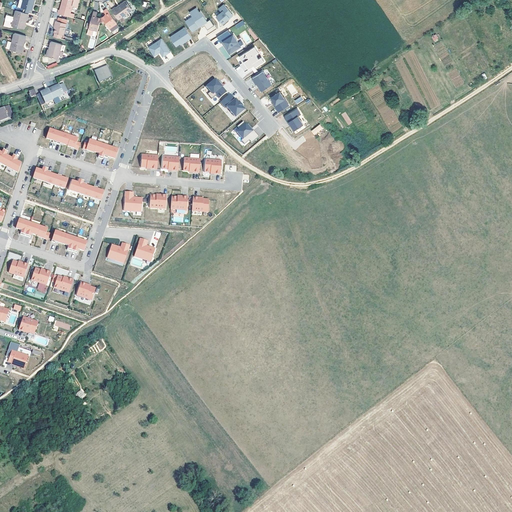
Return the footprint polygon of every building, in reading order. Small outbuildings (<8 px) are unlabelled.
[(22,0),(20,9),(28,12),(29,8),(31,9),(33,0),(22,0)] [(75,11),(70,10),(72,3),(76,4),(77,0),(61,0),(60,8),(59,7),(58,11),(74,15),(75,11)] [(117,4),(113,7),(120,17),(131,9),(132,6),(127,0),(124,0),(117,5),(117,4)] [(222,10),(216,14),(223,23),(229,19),(227,17),(229,16),(230,16),(233,14),(224,2),(219,7),(222,10)] [(111,26),(118,21),(107,6),(104,9),(107,13),(103,16),(107,20),(111,26)] [(197,6),(190,10),(193,15),(186,19),(193,29),(197,27),(198,25),(201,23),(202,24),(203,25),(205,24),(208,28),(215,24),(211,18),(208,20),(201,10),(200,10),(197,6)] [(20,9),(16,8),(14,13),(12,24),(22,26),(24,19),(26,20),(28,12),(20,9)] [(90,21),(88,26),(89,26),(97,28),(98,28),(100,19),(101,15),(97,14),(98,9),(93,8),(90,21)] [(8,12),(6,22),(12,24),(14,13),(8,12)] [(56,24),(53,34),(60,36),(61,32),(62,32),(65,21),(60,19),(55,18),(54,20),(56,21),(56,24)] [(113,30),(120,25),(118,21),(111,26),(113,30)] [(183,42),(192,36),(186,26),(171,35),(177,44),(181,42),(182,41),(183,42)] [(223,41),(224,40),(233,34),(229,28),(218,36),(222,42),(223,41)] [(21,42),(24,43),(26,34),(14,31),(10,48),(19,51),(21,42)] [(233,34),(224,40),(229,47),(227,48),(230,53),(241,46),(238,41),(239,41),(234,33),(233,34)] [(164,56),(171,50),(162,37),(149,45),(155,54),(159,51),(160,50),(161,50),(164,56)] [(60,47),(62,41),(51,38),(49,46),(47,53),(58,56),(59,51),(60,47)] [(255,46),(239,56),(243,61),(240,63),(245,70),(254,64),(255,66),(264,60),(262,56),(259,58),(256,53),(258,51),(255,46)] [(95,69),(100,81),(113,75),(108,63),(95,69)] [(272,83),(264,70),(253,77),(257,83),(258,83),(263,90),(272,83)] [(216,83),(214,80),(204,88),(208,93),(205,95),(210,100),(214,96),(217,99),(225,93),(220,88),(221,87),(218,82),(216,83)] [(48,88),(40,91),(41,92),(36,94),(41,104),(53,98),(55,102),(59,100),(57,95),(63,92),(63,91),(59,84),(59,83),(51,87),(52,88),(49,89),(48,88)] [(281,91),(272,97),(275,101),(278,107),(277,108),(280,111),(290,105),(281,91)] [(225,108),(233,101),(228,95),(218,103),(223,109),(225,108)] [(233,100),(233,101),(225,108),(233,118),(242,111),(239,107),(236,104),(233,100)] [(4,107),(8,117),(13,115),(10,105),(4,107)] [(289,121),(290,121),(299,115),(302,113),(298,108),(286,116),(289,121)] [(345,111),(341,114),(348,125),(352,123),(345,111)] [(299,115),(290,121),(292,124),(295,129),(304,123),(299,115)] [(253,141),(259,136),(253,128),(252,129),(246,123),(244,120),(238,125),(240,128),(237,131),(243,138),(241,139),(245,144),(250,139),(251,138),(253,141)] [(320,124),(311,131),(314,135),(323,128),(320,124)] [(53,141),(57,142),(61,131),(50,128),(47,137),(54,140),(53,141)] [(61,131),(57,142),(61,144),(61,142),(68,145),(71,135),(61,131)] [(311,131),(304,136),(308,142),(300,147),(304,154),(305,154),(317,153),(316,139),(311,131)] [(68,145),(79,149),(81,142),(78,141),(79,138),(71,135),(68,145)] [(85,141),(83,148),(94,151),(98,141),(96,141),(92,139),(90,139),(89,143),(85,141)] [(98,141),(94,151),(100,153),(99,157),(104,158),(105,156),(108,145),(98,141)] [(113,146),(108,145),(105,156),(108,157),(109,155),(116,158),(119,148),(113,146)] [(2,152),(0,154),(0,162),(7,166),(12,157),(6,154),(8,150),(4,148),(2,152)] [(12,157),(7,166),(19,172),(22,163),(16,160),(18,156),(14,153),(12,157)] [(142,153),(141,166),(146,167),(150,167),(150,168),(158,169),(159,155),(142,153)] [(163,155),(162,168),(168,168),(172,169),(172,170),(179,170),(180,156),(163,155)] [(184,157),(183,170),(189,170),(193,170),(193,172),(200,172),(201,158),(184,157)] [(205,158),(204,171),(210,172),(214,172),(214,173),(222,174),(223,160),(205,158)] [(36,168),(33,177),(44,181),(48,170),(49,167),(44,166),(42,170),(36,168)] [(51,171),(48,170),(44,181),(55,185),(58,175),(51,172),(51,171)] [(58,175),(55,185),(65,188),(69,179),(62,176),(62,175),(59,173),(58,175)] [(72,180),(69,190),(80,193),(84,182),(85,179),(80,178),(78,182),(72,180)] [(87,183),(84,182),(80,193),(91,197),(94,187),(87,185),(87,183)] [(94,187),(91,197),(102,201),(105,191),(98,188),(98,187),(95,186),(94,187)] [(126,191),(125,210),(134,211),(134,209),(143,210),(143,197),(134,197),(134,192),(126,191)] [(152,194),(151,207),(167,208),(168,194),(161,194),(161,195),(152,194)] [(178,196),(173,196),(172,209),(188,210),(189,196),(182,195),(182,196),(178,196)] [(194,196),(193,210),(209,212),(210,199),(204,198),(200,198),(200,197),(194,196)] [(19,218),(16,227),(22,229),(21,234),(26,235),(30,222),(19,218)] [(41,225),(30,222),(26,235),(31,237),(32,233),(38,235),(41,225)] [(48,228),(41,225),(38,235),(38,236),(48,239),(51,233),(47,232),(48,228)] [(56,230),(52,241),(56,242),(56,241),(63,243),(66,233),(56,230)] [(77,237),(66,233),(63,243),(69,245),(68,249),(73,251),(77,237)] [(88,241),(77,237),(73,251),(77,252),(79,248),(85,250),(88,241)] [(149,240),(141,238),(135,256),(144,259),(144,257),(152,260),(156,248),(147,245),(149,240)] [(113,244),(109,256),(117,258),(116,260),(125,263),(131,245),(123,242),(122,247),(113,244)] [(13,260),(9,272),(24,277),(29,264),(23,262),(22,263),(19,262),(13,260)] [(36,268),(32,280),(47,285),(52,271),(46,269),(45,271),(42,270),(36,268)] [(59,275),(55,287),(70,292),(74,279),(68,277),(68,278),(64,277),(59,275)] [(77,295),(92,300),(96,288),(91,286),(87,285),(88,284),(81,282),(77,295)] [(0,320),(5,322),(10,310),(0,306),(0,320)] [(25,331),(29,332),(35,334),(39,322),(24,317),(19,330),(25,332),(25,331)] [(70,325),(57,321),(55,325),(69,330),(70,325)] [(12,350),(17,352),(20,345),(11,342),(6,356),(10,357),(12,350)] [(29,356),(17,352),(12,350),(10,357),(8,362),(12,363),(18,365),(18,366),(25,369),(29,356)] [(81,399),(86,394),(81,389),(76,394),(81,399)]
